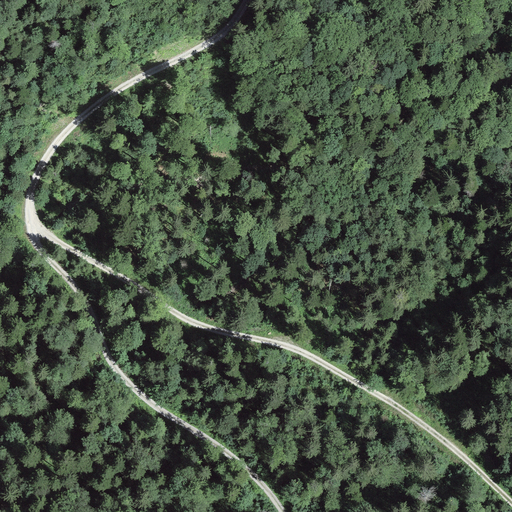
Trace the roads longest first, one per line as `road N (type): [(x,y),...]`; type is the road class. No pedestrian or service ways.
road 1 (track): [(247,0),(224,30),(111,92),(59,131),(32,178),(24,222),(162,296),(182,318),(257,336),(360,381),(421,419),(511,501)]
road 2 (track): [(24,222),(33,243),(87,299),(112,365),(141,396),(256,474),(284,511)]
